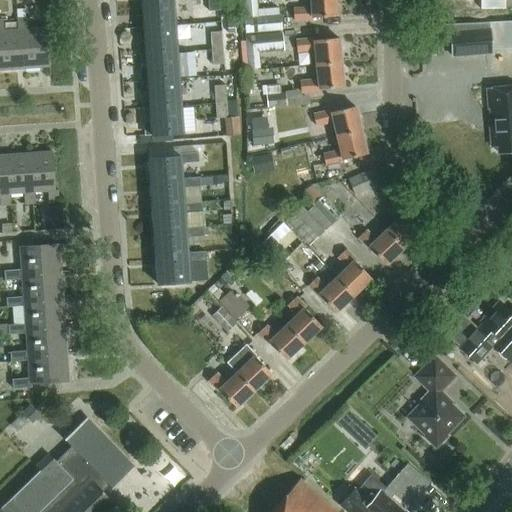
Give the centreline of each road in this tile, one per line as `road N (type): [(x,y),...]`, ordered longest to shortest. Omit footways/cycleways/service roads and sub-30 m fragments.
road 1 (unclassified): [(232,467),(134,364),(116,334),(90,0)]
road 2 (unclassified): [(470,238),(232,467)]
road 3 (unclassified): [(470,238),(395,154),(388,0)]
